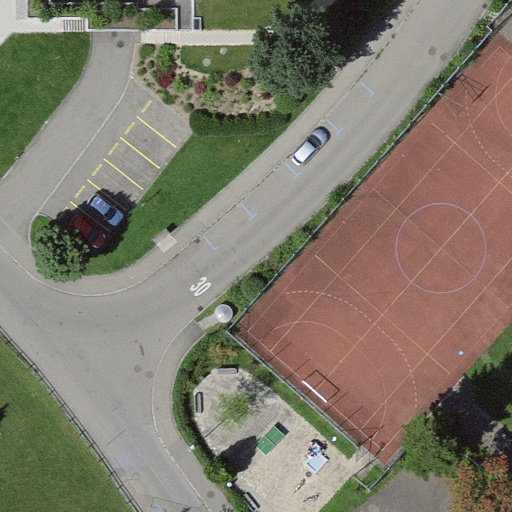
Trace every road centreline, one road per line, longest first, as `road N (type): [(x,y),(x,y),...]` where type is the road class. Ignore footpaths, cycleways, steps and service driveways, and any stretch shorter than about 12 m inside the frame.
road 1 (residential): [(101,370),(302,192),(385,105),(456,0)]
road 2 (residential): [(182,511),(127,441),(101,370)]
road 3 (residential): [(101,370),(36,322),(0,283)]
